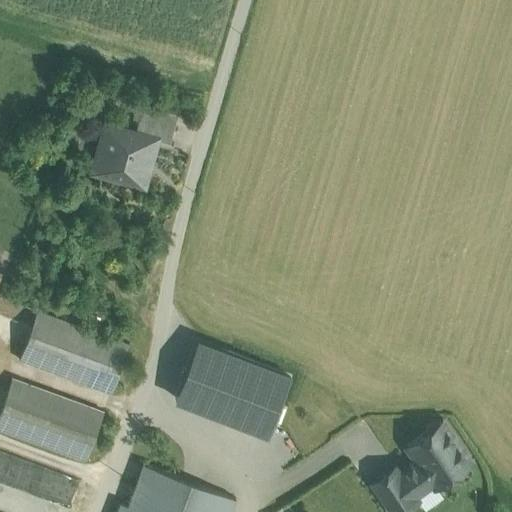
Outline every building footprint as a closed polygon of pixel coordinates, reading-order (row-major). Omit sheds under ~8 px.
[(178,111),(143,101),(135,130),(156,136),(156,137),(170,141),(178,111)] [(135,130),(106,122),(93,168),(144,183),(156,137),(156,136),(135,130)] [(128,343),(37,309),(19,358),(110,392),(128,343)] [(290,374),(199,340),(176,399),(267,434),(290,374)] [(103,410),(12,376),(0,409),(0,427),(85,459),(103,410)] [(469,459),(442,419),(438,421),(433,420),(427,424),(426,430),(408,442),(417,456),(398,469),(410,485),(428,472),(435,482),(469,459)] [(80,479),(0,448),(0,479),(71,506),(80,479)] [(182,476),(143,462),(128,504),(150,511),(169,511),(178,491),(176,490),(182,476)] [(395,463),(372,479),(394,511),(417,495),(410,485),(398,469),(395,463)] [(68,511),(71,506),(0,479),(0,511),(2,511),(68,511)] [(201,511),(205,503),(191,496),(185,511),(201,511)]
